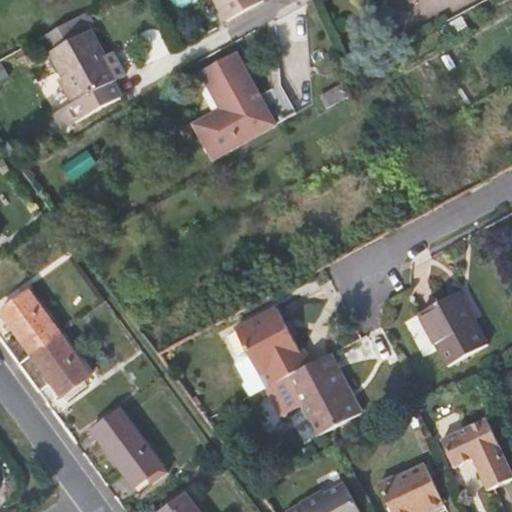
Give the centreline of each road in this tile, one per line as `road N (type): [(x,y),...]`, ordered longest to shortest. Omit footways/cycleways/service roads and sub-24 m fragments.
road 1 (residential): [(511,190),(354,273)]
road 2 (residential): [(0,384),(87,509)]
